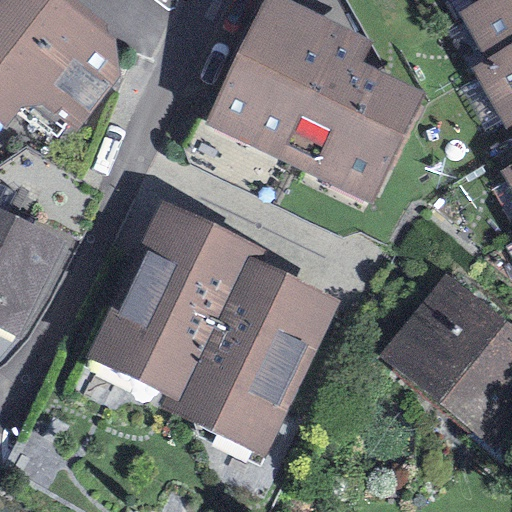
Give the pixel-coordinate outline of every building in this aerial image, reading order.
[(0,119),(2,121),(25,90),(70,124),(121,59),(44,0),(27,0),(0,3),(0,119)] [(511,0),(489,0),(488,1),(473,10),(501,56),(511,49),(511,0)] [(369,212),(426,91),(260,12),(202,133),(369,212)] [(511,49),(501,56),(485,66),(511,111),(511,49)] [(177,216),(100,369),(179,408),(247,272),(255,255),(177,216)] [(0,222),(0,329),(10,335),(52,249),(0,222)] [(322,309),(247,272),(179,408),(254,445),(322,309)] [(511,360),(443,302),(391,363),(485,443),(511,410),(511,360)]
